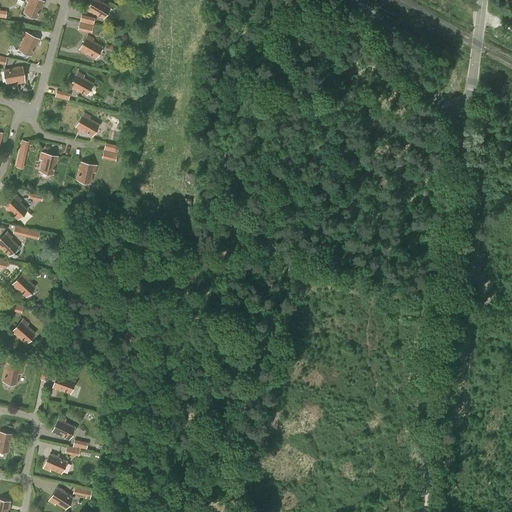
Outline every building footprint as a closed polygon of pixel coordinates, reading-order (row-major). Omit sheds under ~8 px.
[(36,17),(43,1),(41,0),(27,0),(27,1),(29,2),(25,12),(36,17)] [(103,17),(109,7),(99,1),(99,0),(93,0),(89,8),(103,17)] [(93,24),(95,18),(82,15),(81,21),(93,24)] [(92,32),(93,26),(80,23),(79,29),(92,32)] [(31,55),(39,38),(25,32),(22,38),(25,39),(20,49),(31,55)] [(95,57),(100,47),(91,41),(92,39),(87,36),(80,49),(95,57)] [(25,82),(22,67),(4,70),(7,82),(18,80),(18,83),(25,82)] [(86,94),(92,83),(82,78),(83,76),(78,72),(71,85),(86,94)] [(68,99),(70,94),(57,91),(56,96),(68,99)] [(92,134),(97,124),(88,119),(89,117),(84,114),(77,126),(92,134)] [(419,133),(422,128),(415,124),(412,129),(419,133)] [(25,155),(28,142),(23,141),(20,154),(25,155)] [(117,153),(119,146),(105,142),(104,150),(117,153)] [(115,161),(117,153),(104,150),(102,158),(115,161)] [(52,173),(56,157),(42,154),(41,159),(44,159),(41,170),(52,173)] [(94,172),(96,165),(81,162),(77,179),(89,182),(92,171),(94,172)] [(41,201),(43,193),(30,190),(28,198),(41,201)] [(18,218),(27,210),(19,201),(20,200),(16,195),(6,205),(18,218)] [(192,198),(184,197),(182,215),(190,216),(191,216),(192,198)] [(1,231),(12,232),(13,224),(2,222),(1,231)] [(38,239),(40,232),(14,225),(12,233),(38,239)] [(0,245),(9,255),(17,246),(10,238),(11,237),(7,232),(0,238),(0,245)] [(0,266),(6,269),(8,261),(0,258),(0,266)] [(26,295),(34,287),(25,279),(27,277),(23,273),(14,283),(26,295)] [(21,313),(23,305),(10,302),(8,310),(21,313)] [(26,341),(33,333),(25,325),(27,324),(23,320),(14,330),(26,341)] [(36,368),(38,361),(24,358),(23,365),(36,368)] [(21,373),(23,367),(8,363),(4,380),(16,383),(19,372),(21,373)] [(47,381),(50,367),(42,365),(39,379),(47,381)] [(70,392),(75,381),(64,377),(65,374),(59,372),(53,386),(70,392)] [(70,437),(75,426),(64,422),(65,419),(59,417),(53,430),(70,437)] [(13,441),(14,434),(0,431),(0,449),(8,451),(11,440),(13,441)] [(73,447),(80,449),(80,448),(86,450),(88,442),(74,439),(73,447)] [(73,447),(66,445),(65,453),(78,456),(80,449),(73,447)] [(61,472),(66,461),(50,454),(44,467),(50,470),(51,468),(61,472)] [(90,499),(92,490),(74,486),(73,493),(86,496),(85,498),(90,499)] [(67,507),(73,497),(58,487),(50,499),(56,503),(57,501),(67,507)] [(0,511),(7,511),(10,501),(0,498),(0,511)]
